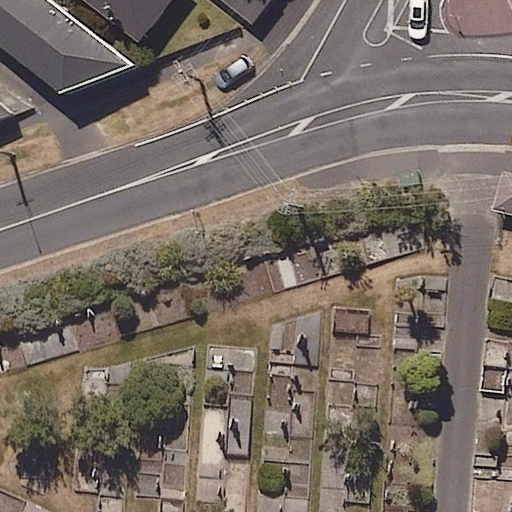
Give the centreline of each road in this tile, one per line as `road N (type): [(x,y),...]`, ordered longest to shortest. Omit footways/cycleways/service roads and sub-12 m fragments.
road 1 (tertiary): [(330,109),(0,226)]
road 2 (tertiary): [(511,102),(411,95),(330,109)]
road 3 (tertiary): [(397,0),(330,109)]
